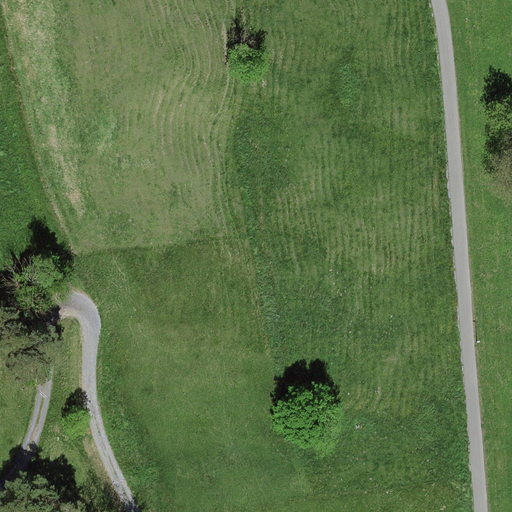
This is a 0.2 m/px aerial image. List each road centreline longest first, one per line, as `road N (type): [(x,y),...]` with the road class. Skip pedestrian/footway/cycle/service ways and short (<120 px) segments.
road 1 (residential): [(480,511),(436,0)]
road 2 (track): [(0,494),(22,473),(39,431),(64,308),(77,298),(98,320),(96,408),(142,511)]
